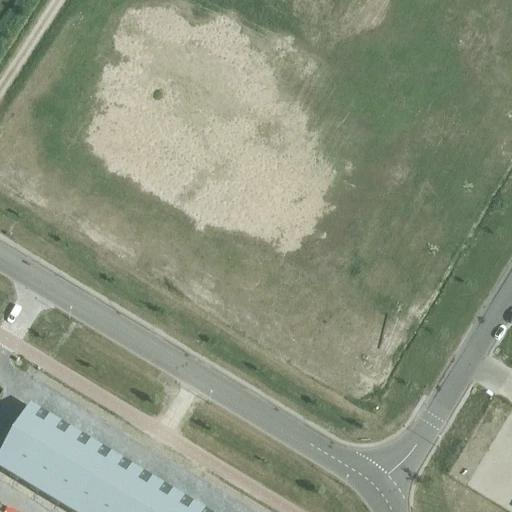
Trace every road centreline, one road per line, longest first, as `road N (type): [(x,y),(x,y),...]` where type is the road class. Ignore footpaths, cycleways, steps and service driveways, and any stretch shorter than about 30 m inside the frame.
road 1 (tertiary): [(0,258),(360,472),(377,490)]
road 2 (unclassified): [(511,285),(377,490)]
